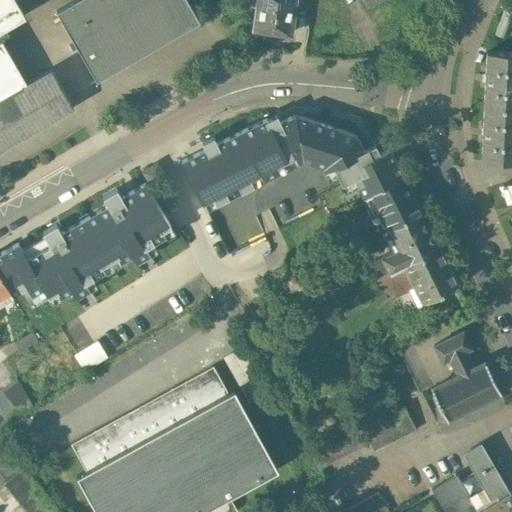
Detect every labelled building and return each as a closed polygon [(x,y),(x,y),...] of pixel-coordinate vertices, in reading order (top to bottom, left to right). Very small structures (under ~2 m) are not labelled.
[(1,39),(0,40),(0,29),(25,15),(15,0),(0,0),(0,148),(73,106),(51,69),(50,70),(27,84),(1,39)] [(74,0),(56,11),(96,80),(199,20),(187,0),(74,0)] [(294,0),(250,0),(250,6),(255,7),(252,29),(290,34),(294,0)] [(511,52),(486,52),(484,106),(511,106),(511,52)] [(511,106),(484,106),(481,160),(511,161),(511,106)] [(275,123),(294,164),(302,161),(320,166),(324,172),(366,153),(356,133),(295,114),(275,123)] [(187,158),(209,204),(294,164),(275,123),(272,117),(187,158)] [(349,168),(363,196),(404,176),(389,148),(349,168)] [(404,176),(363,196),(372,214),(373,214),(383,232),(385,232),(422,213),(404,176)] [(165,235),(162,230),(170,225),(145,183),(121,197),(116,188),(103,196),(108,204),(84,219),(109,262),(117,257),(120,262),(132,255),(136,262),(149,254),(145,247),(165,235)] [(422,213),(385,232),(394,252),(383,256),(390,271),(390,272),(405,264),(439,247),(422,213)] [(109,262),(84,219),(61,232),(57,224),(43,232),(50,244),(27,258),(18,244),(0,254),(0,272),(12,294),(26,286),(31,295),(42,288),(48,297),(57,292),(60,298),(72,291),(76,297),(89,289),(85,282),(104,271),(102,266),(109,262)] [(439,247),(405,264),(413,280),(423,301),(458,284),(439,247)] [(405,264),(390,272),(390,271),(377,278),(382,288),(395,294),(410,286),(413,280),(405,264)] [(0,300),(12,294),(0,272),(0,300)] [(355,289),(338,299),(343,308),(360,299),(355,289)] [(464,331),(435,346),(443,362),(466,351),(472,348),(464,331)] [(33,332),(14,342),(20,352),(38,341),(33,332)] [(82,366),(108,355),(102,339),(76,349),(82,366)] [(225,354),(236,378),(254,369),(243,345),(225,354)] [(474,367),(466,351),(450,358),(458,375),(432,388),(436,395),(434,396),(443,414),(445,413),(448,420),(502,394),(486,361),(474,367)] [(171,389),(96,430),(95,429),(94,430),(94,431),(71,443),(86,470),(76,476),(96,511),(234,511),(237,511),(229,496),(277,470),(234,390),(228,393),(213,366),(172,388),(172,387),(171,388),(171,389)] [(18,381),(2,392),(20,415),(33,407),(18,381)] [(20,415),(2,392),(0,394),(0,413),(7,423),(20,415)] [(404,407),(362,428),(370,444),(374,453),(417,432),(404,407)] [(360,424),(317,445),(327,466),(370,444),(362,428),(360,424)] [(509,493),(480,443),(470,450),(481,469),(475,472),(493,502),(509,493)] [(6,446),(0,450),(0,468),(15,457),(6,446)] [(15,457),(0,468),(0,476),(6,483),(24,468),(15,457)] [(24,468),(6,483),(14,493),(33,478),(24,468)] [(493,502),(475,472),(460,481),(474,505),(478,511),(493,502)] [(456,474),(431,490),(444,511),(462,511),(474,505),(460,481),(456,474)] [(33,478),(14,493),(23,504),(42,489),(33,478)] [(42,489),(23,504),(29,511),(35,511),(50,500),(42,489)] [(385,492),(353,509),(354,511),(393,511),(395,511),(385,492)] [(511,511),(511,498),(509,493),(493,502),(478,511),(511,511)] [(50,500),(35,511),(57,511),(59,511),(50,500)]
